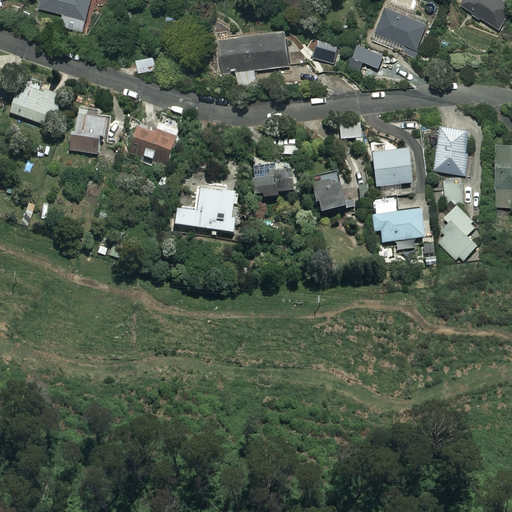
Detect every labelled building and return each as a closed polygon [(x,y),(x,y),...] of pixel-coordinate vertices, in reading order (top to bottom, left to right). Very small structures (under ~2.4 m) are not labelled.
[(89,22),(94,0),(43,0),(41,11),(89,22)] [(187,3),(186,0),(139,0),(139,3),(164,3),(164,9),(172,10),(172,3),(187,3)] [(311,0),(277,0),(304,14),(311,0)] [(508,0),(465,0),(462,6),(474,13),(472,17),(484,24),(482,28),(490,32),(492,28),(504,34),(511,18),(511,8),(506,5),(508,0)] [(431,27),(388,8),(377,34),(421,53),(431,27)] [(291,35),(222,41),(225,72),(294,66),(291,35)] [(65,99),(28,82),(12,116),(49,132),(53,123),(58,125),(64,112),(60,110),(65,99)] [(88,119),(81,119),(79,136),(73,135),(71,153),(102,157),(104,146),(109,146),(113,122),(103,120),(103,116),(89,114),(88,119)] [(171,175),(187,125),(164,117),(158,138),(138,132),(129,161),(171,175)] [(364,147),(363,126),(342,128),(343,142),(358,141),(358,147),(364,147)] [(446,134),(442,134),(435,172),(467,178),(471,156),(469,156),(473,134),(446,129),(446,134)] [(306,152),(287,150),(286,159),(305,161),(306,152)] [(416,186),(413,153),(386,156),(385,150),(375,151),(378,190),(382,190),(383,197),(394,196),(393,188),(416,186)] [(511,150),(502,150),(500,172),(502,172),(498,208),(511,209),(511,150)] [(279,168),(257,171),(260,204),(298,199),(295,175),(280,177),(279,168)] [(351,212),(343,182),(316,190),(305,193),(310,209),(321,206),(325,219),(351,212)] [(465,186),(447,184),(445,202),(462,204),(465,186)] [(367,187),(359,188),(360,204),(368,204),(367,187)] [(240,196),(203,192),(201,210),(179,209),(178,228),(237,233),(240,196)] [(427,242),(425,214),(401,215),(400,206),(384,207),(385,218),(375,218),(376,235),(383,234),(384,244),(427,242)] [(464,261),(471,261),(484,248),(472,236),(482,226),(462,207),(448,222),(452,226),(444,234),(447,238),(440,245),(458,261),(461,258),(464,261)] [(127,262),(129,250),(114,247),(114,250),(101,247),(99,256),(127,262)]
